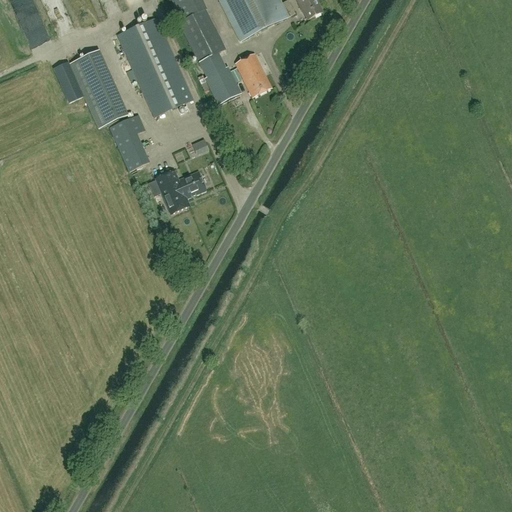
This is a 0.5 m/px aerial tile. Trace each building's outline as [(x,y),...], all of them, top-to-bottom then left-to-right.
[(74,0),(79,9),(90,4),(87,0),(74,0)] [(205,12),(199,0),(170,0),(182,23),(179,24),(199,64),(225,51),(205,12)] [(218,0),(240,43),(295,15),(288,1),(281,5),(278,0),(218,0)] [(295,0),(300,9),(301,8),(307,21),(322,13),(315,0),(295,0)] [(118,37),(154,118),(193,101),(156,20),(118,37)] [(272,89),(255,55),(235,65),(252,99),(272,89)] [(104,56),(95,59),(98,68),(107,65),(104,56)] [(205,80),(218,107),(241,96),(227,69),(217,74),(205,80)] [(236,71),(231,74),(236,84),(241,81),(236,71)] [(100,124),(128,113),(122,99),(94,110),(100,124)] [(246,106),(242,108),(249,121),(253,119),(246,106)] [(145,132),(139,117),(110,130),(129,173),(149,164),(137,136),(145,132)] [(174,173),(156,181),(171,216),(189,208),(186,200),(206,192),(198,174),(178,182),(174,173)]
